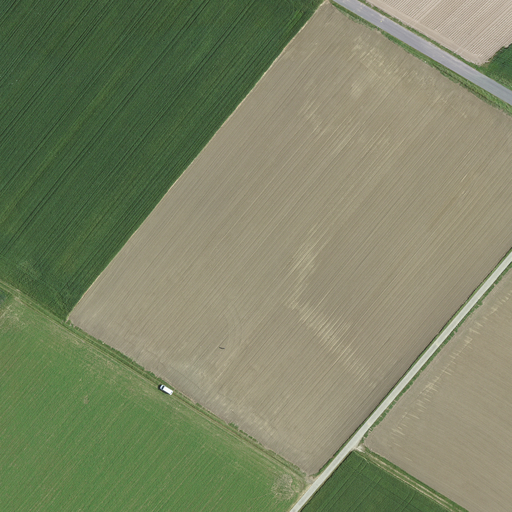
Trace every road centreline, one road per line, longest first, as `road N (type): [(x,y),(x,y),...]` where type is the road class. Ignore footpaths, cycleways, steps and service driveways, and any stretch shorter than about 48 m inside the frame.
road 1 (track): [(0,281),(321,484)]
road 2 (track): [(297,511),(511,259)]
road 3 (tertiary): [(511,99),(344,0)]
